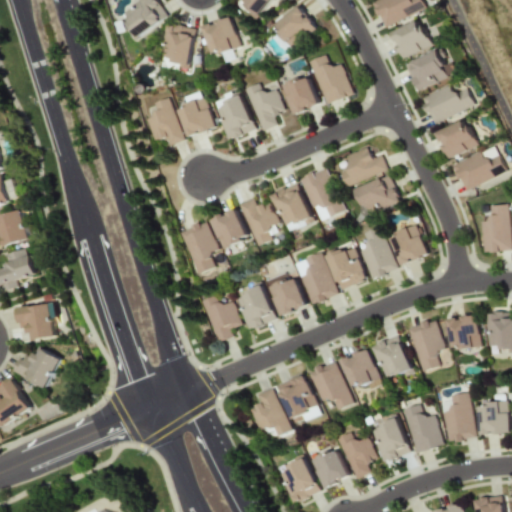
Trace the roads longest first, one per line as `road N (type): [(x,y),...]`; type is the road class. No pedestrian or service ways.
road 1 (secondary): [(10,0),(145,410)]
road 2 (secondary): [(197,389),(67,0)]
road 3 (residential): [(197,389),(424,291),(511,281)]
road 4 (residential): [(333,0),(438,202),(463,283)]
road 5 (residential): [(206,180),(393,106)]
road 6 (residential): [(357,511),(412,485),(511,464)]
road 7 (tertiary): [(0,473),(145,410)]
road 8 (secondary): [(256,511),(197,389)]
